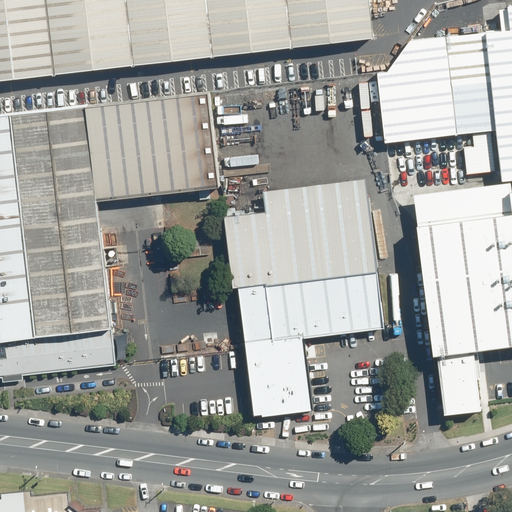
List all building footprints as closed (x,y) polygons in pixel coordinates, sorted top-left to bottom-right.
[(371,0),(0,0),(0,78),(375,34),(371,0)] [(511,329),(511,4),(510,4),(511,18),(511,26),(447,34),(459,132),(500,127),(505,168),(408,179),(433,399),(478,394),(471,334),(511,329)] [(334,76),(332,67),(314,70),(315,79),(334,76)] [(299,79),(298,70),(257,76),(259,85),(299,79)] [(382,109),(379,78),(371,79),(374,110),(382,109)] [(344,126),(343,81),(334,81),(335,126),(344,126)] [(220,185),(210,93),(0,115),(0,337),(113,326),(99,198),(220,185)] [(380,327),(364,178),(254,190),(256,214),(228,217),(250,416),(310,410),(302,336),(380,327)] [(0,511),(112,511),(113,509),(83,511),(71,511),(70,494),(32,498),(32,491),(0,494),(0,511)]
